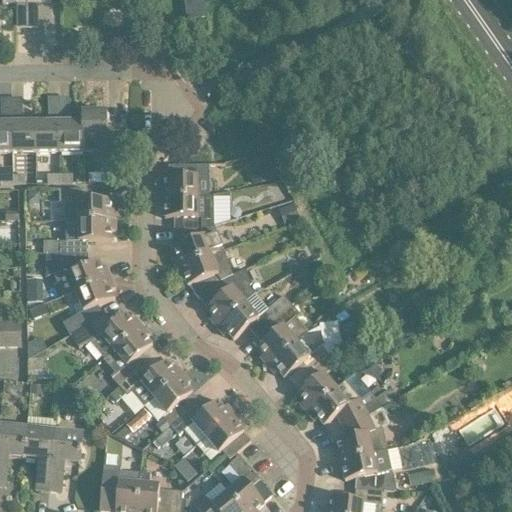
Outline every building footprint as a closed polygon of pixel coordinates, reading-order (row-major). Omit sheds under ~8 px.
[(204,0),(183,0),(187,23),(207,21),(204,0)] [(51,117),(74,116),(73,98),(50,99),(51,117)] [(82,146),(84,146),(84,154),(107,154),(121,154),(121,145),(121,130),(107,130),(107,115),(82,116),(82,126),(82,146)] [(0,157),(12,157),(12,127),(0,126),(0,157)] [(12,157),(36,157),(35,126),(12,127),(12,157)] [(36,157),(59,157),(58,126),(35,126),(36,157)] [(84,154),(84,146),(82,146),(82,126),(58,126),(59,157),(84,156),(84,154)] [(210,201),(210,200),(209,168),(168,169),(168,181),(164,181),(165,190),(160,190),(160,201),(210,201)] [(276,185),(270,173),(256,173),(255,189),(276,185)] [(60,178),(60,187),(73,187),(73,177),(60,178)] [(1,188),(13,187),(13,178),(0,178),(1,188)] [(13,178),(13,187),(26,187),(26,178),(13,178)] [(48,187),(60,187),(60,178),(48,178),(48,187)] [(66,225),(116,224),(116,213),(111,213),(111,203),(87,204),(87,193),(59,193),(59,206),(66,206),(66,225)] [(27,195),(27,207),(38,207),(38,195),(27,195)] [(202,233),(214,228),(214,200),(210,200),(210,201),(160,201),(160,212),(165,212),(165,222),(174,222),(174,233),(202,233)] [(299,221),(293,207),(279,213),(285,227),(299,221)] [(19,224),(19,214),(6,214),(6,224),(19,224)] [(61,257),(88,257),(88,245),(111,245),(111,235),(116,235),(116,224),(66,225),(67,244),(61,245),(61,257)] [(176,272),(224,254),(214,228),(202,233),(174,233),(174,251),(173,251),(176,260),(172,262),(176,272)] [(496,246),(493,245),(495,238),(487,236),(487,237),(474,234),(470,250),(483,253),(483,252),(491,254),(491,251),(494,252),(496,246)] [(233,279),(233,277),(227,262),(224,254),(176,272),(180,283),(184,281),(188,290),(200,303),(223,284),(233,279)] [(75,296),(111,282),(107,272),(102,274),(99,265),(88,269),(88,257),(61,257),(61,275),(55,277),(63,299),(75,294),(75,296)] [(320,265),(307,273),(315,286),(328,278),(320,265)] [(217,331),(256,297),(249,290),(252,287),(245,274),(233,279),(223,284),(200,303),(207,312),(213,320),(209,323),(217,331)] [(72,340),(104,320),(98,310),(114,303),(110,294),(115,292),(111,282),(75,296),(83,316),(74,321),(63,327),(72,340)] [(255,339),(291,308),(283,299),(268,312),(256,297),(217,331),(224,339),(227,336),(234,344),(248,331),(255,339)] [(30,313),(33,322),(48,316),(44,307),(30,313)] [(267,369),(308,335),(295,320),(299,317),(291,308),(255,339),(262,347),(258,351),(264,358),(260,361),(267,369)] [(105,362),(143,330),(135,322),(132,325),(125,317),(110,330),(104,320),(72,340),(79,351),(90,345),(105,362)] [(0,350),(8,351),(8,325),(0,325),(0,350)] [(8,325),(8,351),(21,350),(21,325),(8,325)] [(120,390),(158,358),(151,350),(152,349),(146,342),(150,339),(143,330),(105,362),(105,363),(104,364),(115,376),(112,380),(120,390)] [(293,388),(330,357),(323,348),(325,347),(323,344),(321,335),(310,337),(308,335),(267,369),(274,378),(278,375),(284,382),(287,380),(293,388)] [(338,391),(337,390),(325,377),(338,366),(330,357),(293,388),(300,396),(298,398),(304,405),(300,408),(307,417),(338,391)] [(154,402),(183,378),(175,369),(172,372),(166,365),(164,366),(158,358),(120,390),(121,390),(111,398),(117,405),(131,393),(145,409),(145,410),(154,402)] [(382,410),(382,411),(389,408),(380,394),(372,398),(354,376),(337,390),(338,391),(307,417),(314,425),(318,422),(324,430),(337,419),(342,430),(368,417),(382,410)] [(183,378),(154,402),(168,418),(164,421),(171,429),(200,405),(192,396),(186,389),(190,386),(183,378)] [(32,387),(31,396),(42,397),(43,388),(32,387)] [(58,395),(57,408),(76,410),(78,397),(58,395)] [(205,442),(234,417),(227,409),(223,412),(217,404),(207,413),(200,405),(171,429),(177,436),(179,438),(184,434),(197,449),(205,442)] [(127,429),(133,435),(151,421),(144,413),(127,429)] [(234,417),(205,442),(217,454),(219,457),(223,454),(231,463),(251,446),(243,437),(244,436),(238,429),(241,426),(234,417)] [(383,432),(377,433),(368,417),(342,430),(348,442),(336,444),(338,453),(334,454),(336,465),(388,454),(383,432)] [(162,437),(171,429),(164,421),(155,429),(162,437)] [(24,463),(27,431),(0,428),(0,490),(5,491),(8,461),(24,463)] [(123,444),(133,435),(127,429),(114,440),(123,444)] [(49,495),(55,434),(29,431),(27,431),(24,463),(39,464),(36,494),(49,495)] [(156,444),(162,451),(174,440),(168,433),(156,444)] [(80,468),(83,437),(55,434),(49,495),(61,497),(64,467),(80,468)] [(356,493),(384,496),(385,493),(393,495),(396,494),(388,454),(336,465),(338,476),(343,475),(345,484),(357,482),(356,493)] [(227,496),(240,511),(259,511),(264,508),(264,507),(273,500),(239,460),(230,468),(242,484),(227,496)] [(174,469),(181,477),(190,469),(183,462),(174,469)] [(136,511),(140,477),(121,475),(122,470),(108,469),(103,511),(136,511)] [(408,478),(411,494),(425,493),(428,486),(435,485),(433,473),(408,478)] [(169,511),(171,494),(160,493),(160,488),(149,487),(150,478),(140,477),(136,511),(169,511)] [(383,509),(384,496),(356,493),(355,504),(331,502),(330,511),(325,511),(324,511),(364,511),(365,506),(383,509)] [(189,511),(190,502),(182,502),(183,495),(171,494),(169,511),(189,511)] [(240,511),(227,496),(213,509),(207,501),(195,511),(196,511),(240,511)]
